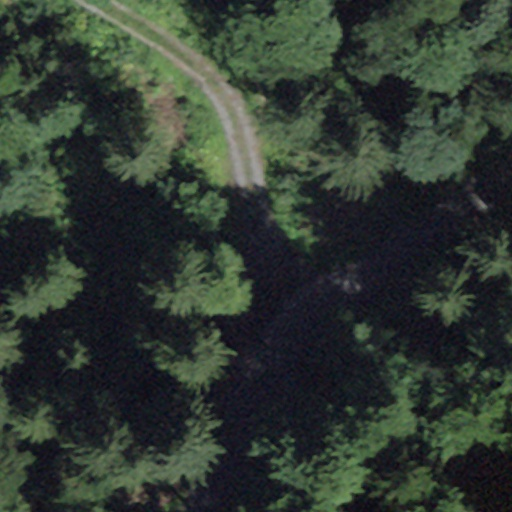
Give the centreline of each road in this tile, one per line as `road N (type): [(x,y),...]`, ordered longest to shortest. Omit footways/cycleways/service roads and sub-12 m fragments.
road 1 (tertiary): [(511,165),(285,343),(205,511)]
road 2 (track): [(285,343),(237,105),(205,69),(103,0)]
